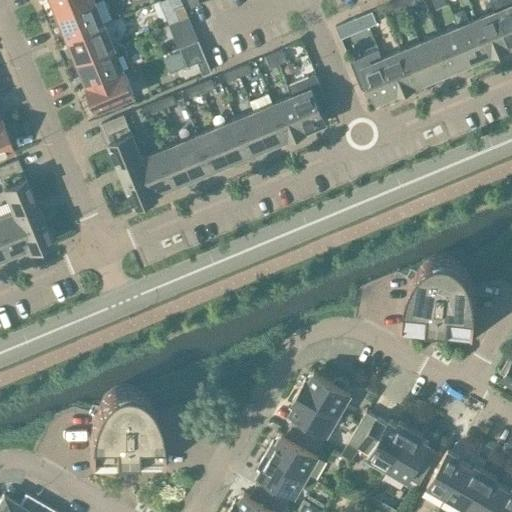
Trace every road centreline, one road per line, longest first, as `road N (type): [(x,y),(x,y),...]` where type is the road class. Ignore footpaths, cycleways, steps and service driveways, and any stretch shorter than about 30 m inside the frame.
road 1 (tertiary): [(122,302),(511,139)]
road 2 (residential): [(195,511),(300,340),(323,329),(353,332),(463,395)]
road 3 (residential): [(100,246),(362,140)]
road 4 (residential): [(100,246),(0,0)]
road 5 (residential): [(362,140),(511,79)]
road 6 (residential): [(362,140),(300,0)]
road 7 (tertiary): [(0,353),(122,302)]
road 8 (residential): [(112,511),(27,462),(4,463)]
